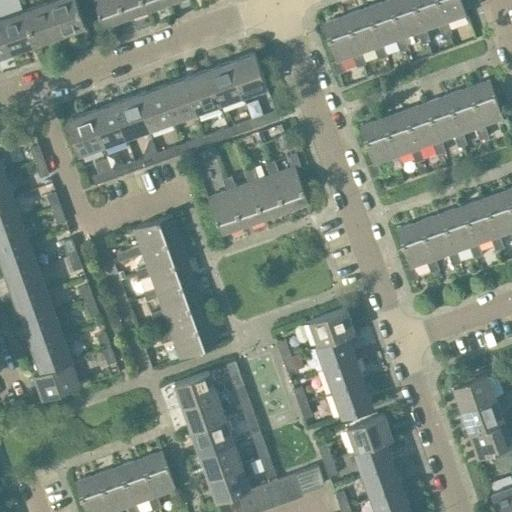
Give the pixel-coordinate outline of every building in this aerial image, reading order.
[(61,33),(48,0),(45,0),(24,8),(36,42),(61,33)] [(86,24),(77,0),(48,0),(61,33),(86,24)] [(119,0),(94,0),(103,25),(126,18),(119,0)] [(143,0),(119,0),(126,18),(147,10),(143,0)] [(167,0),(143,0),(147,10),(169,2),(167,0)] [(384,44),(396,39),(401,37),(387,0),(382,0),(366,6),(380,45),(375,47),(378,58),(387,54),(384,44)] [(405,36),(417,32),(423,30),(412,0),(387,0),(401,37),(396,39),(400,50),(409,47),(405,36)] [(427,28),(439,24),(444,22),(436,0),(412,0),(423,30),(417,32),(421,42),(430,39),(427,28)] [(452,32),(448,21),(467,14),(461,0),(436,0),(444,22),(439,24),(443,35),(452,32)] [(345,14),(355,43),(359,53),(353,55),(357,65),(366,62),(362,51),(375,47),(380,45),(366,6),(345,14)] [(36,42),(24,8),(0,16),(0,17),(12,50),(36,42)] [(340,59),(353,55),(359,53),(355,43),(345,14),(323,21),(336,58),(331,60),(335,73),(344,70),(340,59)] [(0,54),(12,50),(0,17),(0,54)] [(267,86),(255,52),(231,60),(243,95),(267,86)] [(207,69),(220,103),(243,95),(231,60),(207,69)] [(184,77),(196,112),(220,103),(207,69),(184,77)] [(161,85),(173,120),(196,112),(184,77),(161,85)] [(485,124),(504,117),(490,78),(467,86),(481,125),(476,127),(480,138),(489,135),(485,124)] [(137,93),(150,128),(173,120),(161,85),(137,93)] [(467,142),(463,132),(476,127),(481,125),(467,86),(446,94),(460,133),(454,135),(458,145),(467,142)] [(114,102),(126,136),(150,128),(137,93),(114,102)] [(446,150),(442,139),(454,135),(460,133),(446,94),(424,101),(438,141),(433,143),(437,153),(446,150)] [(424,158),(421,147),(433,143),(438,141),(424,101),(403,109),(417,148),(411,150),(415,161),(424,158)] [(90,110),(103,145),(126,136),(114,102),(90,110)] [(395,156),(390,158),(394,168),(403,165),(399,155),(411,150),(417,148),(403,109),(381,116),(395,156)] [(66,119),(79,153),(103,145),(90,110),(66,119)] [(270,111),(251,117),(254,126),(273,119),(270,111)] [(378,162),(390,158),(395,156),(381,116),(359,124),(373,161),(368,163),(372,176),(381,173),(378,162)] [(247,119),(232,124),(235,133),(250,127),(254,126),(251,117),(247,119)] [(223,127),(204,134),(207,143),(227,136),(223,127)] [(203,134),(185,141),(188,150),(206,143),(207,143),(204,134),(203,134)] [(35,161),(44,158),(39,143),(30,146),(35,161)] [(176,144),(157,150),(161,159),(180,153),(176,144)] [(143,156),(138,157),(141,166),(161,159),(157,150),(143,156)] [(309,202),(295,165),(300,164),(296,151),(287,154),(291,165),(278,169),(272,171),(286,210),(309,202)] [(44,158),(35,161),(40,176),(49,173),(44,158)] [(272,171),(278,169),(274,158),(265,161),(269,172),(257,177),(251,179),(265,218),(286,210),(272,171)] [(122,163),(111,167),(114,176),(118,175),(133,169),(130,160),(122,163)] [(251,179),(257,177),(253,166),(244,169),(248,180),(235,184),(229,186),(243,225),(265,218),(251,179)] [(99,171),(91,174),(95,183),(114,176),(111,167),(99,171)] [(0,199),(13,195),(5,172),(0,173),(0,199)] [(207,194),(221,233),(243,225),(229,186),(235,184),(231,174),(222,177),(226,188),(207,194)] [(504,245),(500,235),(511,230),(511,211),(504,189),(483,197),(497,236),(491,238),(495,249),(504,245)] [(55,190),(47,193),(52,208),(61,204),(55,190)] [(0,226),(22,218),(13,195),(0,199),(0,226)] [(479,242),(491,238),(497,236),(483,197),(461,204),(475,244),(470,246),(473,256),(482,253),(479,242)] [(61,204),(52,208),(57,222),(66,219),(61,204)] [(457,250),(470,246),(475,244),(461,204),(439,212),(453,251),(448,253),(452,264),(461,261),(457,250)] [(436,258),(448,253),(453,251),(439,212),(418,219),(432,259),(427,261),(431,271),(439,268),(436,258)] [(133,227),(138,243),(141,249),(180,235),(172,213),(133,227)] [(0,250),(1,252),(30,242),(22,218),(0,226),(0,250)] [(414,265),(427,261),(432,259),(418,219),(396,227),(409,264),(404,266),(409,279),(418,276),(414,265)] [(148,270),(187,256),(180,235),(141,249),(138,243),(127,247),(131,256),(142,252),(146,264),(148,270)] [(69,254),(77,251),(72,236),(63,239),(69,254)] [(9,276),(38,265),(30,242),(1,252),(9,276)] [(116,251),(117,252),(118,255),(120,260),(131,256),(127,247),(116,251)] [(77,251),(69,254),(74,269),(82,266),(77,251)] [(156,292),(195,278),(187,256),(148,270),(146,264),(136,268),(139,277),(149,273),(154,286),(156,292)] [(17,299),(47,288),(38,265),(9,276),(17,299)] [(164,313),(202,299),(195,278),(156,292),(154,286),(143,290),(146,299),(157,295),(162,307),(164,313)] [(85,301),(94,298),(89,283),(80,286),(85,301)] [(26,322),(55,312),(47,288),(17,299),(26,322)] [(94,298),(85,301),(91,316),(99,313),(94,298)] [(171,334),(210,321),(202,299),(164,313),(162,307),(151,311),(154,320),(165,316),(169,329),(171,334)] [(347,332),(347,333),(355,330),(346,306),(308,319),(317,343),(347,332)] [(34,346),(63,335),(55,312),(26,322),(34,346)] [(179,357),(218,343),(210,321),(171,334),(169,329),(159,333),(162,342),(172,338),(179,357)] [(102,348),(111,345),(105,330),(97,333),(102,348)] [(355,356),(347,333),(347,332),(317,343),(325,366),(355,356)] [(63,335),(34,346),(42,368),(42,369),(72,359),(63,335)] [(282,355),(290,352),(285,337),(277,340),(282,355)] [(111,345),(102,348),(107,362),(116,359),(111,345)] [(290,352),(282,355),(287,370),(296,367),(290,352)] [(355,356),(325,366),(333,390),(363,379),(355,356)] [(43,396),(80,383),(72,359),(42,369),(42,368),(34,371),(43,396)] [(242,379),(235,359),(226,362),(233,383),(242,379)] [(183,405),(218,392),(209,369),(174,381),(183,405)] [(488,371),(453,384),(461,408),(496,395),(488,371)] [(363,379),(333,390),(342,414),(372,403),(363,379)] [(298,402),(307,399),(302,384),(293,387),(298,402)] [(245,387),(236,390),(243,410),(252,407),(245,387)] [(218,392),(183,405),(191,428),(226,415),(218,392)] [(469,431),(505,418),(496,395),(461,408),(469,431)] [(307,399),(298,402),(304,417),(312,414),(307,399)] [(252,407),(243,410),(250,430),(259,426),(252,407)] [(384,439),(385,439),(392,436),(384,412),(346,425),(354,449),(384,439)] [(226,415),(191,428),(200,451),(234,439),(226,415)] [(478,455),(511,442),(511,439),(505,418),(469,431),(478,455)] [(253,437),(260,457),(269,454),(262,434),(253,437)] [(234,439),(200,451),(208,475),(243,462),(234,439)] [(393,462),(385,439),(384,439),(354,449),(363,473),(393,462)] [(327,442),(318,445),(324,460),(332,457),(327,442)] [(154,496),(158,495),(176,488),(163,449),(141,457),(154,496)] [(510,465),(505,450),(495,454),(500,469),(510,465)] [(276,473),(269,454),(260,457),(267,476),(276,473)] [(154,496),(141,457),(119,465),(133,503),(136,502),(149,498),(152,508),(161,505),(158,495),(154,496)] [(332,457),(324,460),(329,475),(338,472),(332,457)] [(243,462),(208,475),(217,499),(228,495),(239,491),(250,487),(252,487),(243,462)] [(393,462),(363,473),(371,496),(401,485),(393,462)] [(302,490),(325,481),(318,463),(295,471),(301,490),(302,490)] [(133,503),(119,465),(98,472),(111,511),(115,510),(127,505),(129,511),(139,511),(136,502),(133,503)] [(301,490),(295,471),(283,475),(291,498),(303,494),(302,490),(301,490)] [(111,511),(98,472),(75,480),(86,511),(115,511),(115,510),(111,511)] [(272,479),(280,502),(291,498),(283,475),(272,479)] [(261,483),(269,506),(280,502),(272,479),(261,483)] [(511,511),(511,482),(491,490),(498,511),(511,511)] [(250,487),(258,510),(269,506),(261,483),(252,487),(250,487)] [(401,485),(371,496),(376,511),(399,511),(409,509),(401,485)] [(239,491),(246,511),(252,511),(258,510),(250,487),(239,491)] [(340,507),(349,504),(344,489),(335,492),(340,507)] [(228,495),(234,511),(246,511),(239,491),(228,495)] [(221,511),(234,511),(228,495),(217,499),(221,511)]
